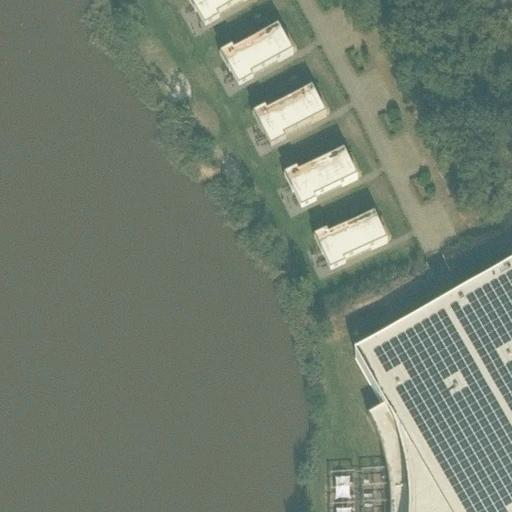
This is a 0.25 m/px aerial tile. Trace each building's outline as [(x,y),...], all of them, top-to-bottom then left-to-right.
[(217,18),(247,0),(187,0),(195,12),(206,6),(207,8),(196,15),(205,30),(219,21),(217,18)] [(251,78),(293,55),(279,29),(234,53),(232,50),(221,56),(229,71),(240,65),(241,68),(230,74),(239,89),(253,81),(251,78)] [(284,139),(326,117),(312,91),(267,114),(266,110),(254,116),(262,132),(273,126),(274,129),(263,134),(271,150),(285,142),(284,139)] [(314,200),(357,180),(345,153),(299,175),(297,171),(285,177),(293,193),(304,187),(305,190),(294,196),(301,211),(316,204),(314,200)] [(344,263),(387,243),(375,216),(329,237),(327,233),(315,239),(322,255),(334,250),(335,252),(323,258),(331,273),(346,266),(344,263)] [(511,511),(511,271),(356,361),(384,410),(369,420),(374,430),(378,440),(381,450),(384,461),(387,471),(389,482),(390,493),(391,504),(391,511),(511,511)]
